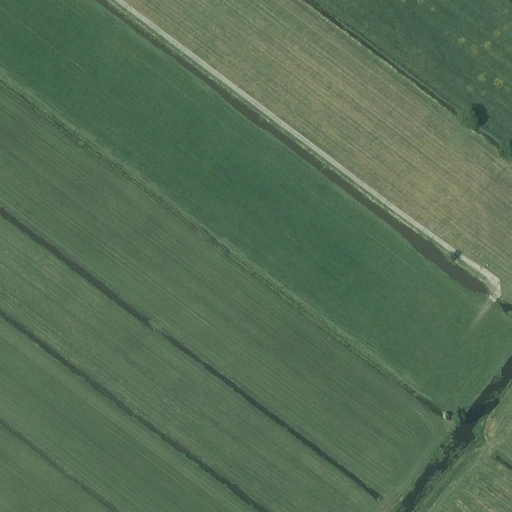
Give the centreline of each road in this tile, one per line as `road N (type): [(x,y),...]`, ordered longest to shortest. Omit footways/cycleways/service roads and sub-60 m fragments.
road 1 (track): [(118,0),(511,296)]
road 2 (track): [(380,511),(463,405),(486,307)]
